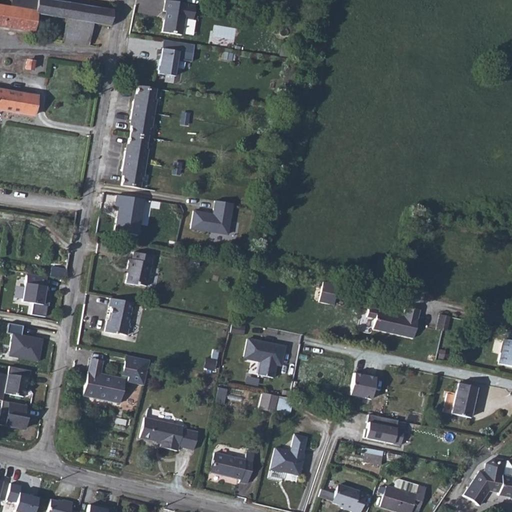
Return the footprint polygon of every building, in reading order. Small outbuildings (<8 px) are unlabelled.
[(0,26),(31,31),(35,13),(67,18),(63,40),(89,45),(93,23),(109,25),(111,9),(53,0),(11,0),(11,6),(0,4),(0,26)] [(191,3),(174,0),(169,0),(168,10),(172,11),(171,18),(168,19),(166,31),(185,35),(188,18),(197,19),(199,6),(191,4),(191,3)] [(184,42),(167,39),(166,48),(182,50),(184,42)] [(182,50),(166,48),(162,73),(178,75),(182,50)] [(136,119),(134,135),(152,138),(154,128),(156,128),(161,99),(159,99),(160,88),(142,85),(139,101),(137,101),(134,119),(136,119)] [(0,87),(0,110),(30,116),(34,94),(27,92),(0,87)] [(128,170),(125,187),(144,190),(146,178),(148,178),(152,149),(151,149),(152,138),(134,135),(131,152),(129,151),(126,169),(128,170)] [(143,200),(114,194),(113,205),(117,206),(112,230),(137,234),(143,200)] [(212,213),(192,210),(189,227),(227,233),(232,203),(214,200),(212,213)] [(152,257),(132,253),(131,262),(127,261),(126,284),(147,287),(152,257)] [(48,275),(65,278),(67,268),(51,265),(48,275)] [(45,279),(25,275),(21,301),(47,306),(49,294),(43,293),(45,279)] [(336,286),(321,282),(317,302),(332,305),(336,286)] [(133,304),(112,300),(110,306),(112,307),(110,315),(112,315),(111,322),(108,322),(106,333),(118,335),(118,334),(128,336),(131,324),(128,324),(133,304)] [(383,308),(367,306),(365,315),(374,317),(371,329),(412,335),(418,307),(403,304),(401,312),(392,310),(393,312),(386,311),(383,308)] [(438,314),(436,325),(447,327),(449,316),(438,314)] [(232,323),(231,332),(243,334),(244,326),(232,323)] [(24,326),(9,324),(8,334),(14,335),(10,356),(26,359),(26,360),(40,362),(44,339),(23,336),(24,326)] [(285,345),(248,337),(244,357),(260,360),(258,373),(273,376),(276,363),(279,364),(280,357),(282,357),(285,345)] [(511,339),(506,338),(504,337),(499,362),(511,365),(511,339)] [(438,349),(436,361),(443,362),(445,351),(438,349)] [(125,354),(120,375),(127,377),(126,381),(142,384),(147,359),(125,354)] [(217,358),(207,356),(205,365),(215,368),(217,358)] [(101,361),(89,358),(82,394),(118,402),(123,378),(98,373),(101,361)] [(32,371),(11,367),(9,376),(6,394),(25,398),(28,385),(30,386),(32,371)] [(375,377),(354,372),(349,394),(371,399),(375,377)] [(6,394),(9,376),(0,373),(0,400),(5,401),(6,394)] [(453,393),(444,392),(441,410),(468,415),(474,384),(455,381),(453,393)] [(278,393),(263,390),(259,405),(274,409),(278,393)] [(278,393),(274,409),(289,412),(292,396),(290,396),(278,393)] [(28,405),(5,401),(0,426),(0,427),(25,432),(28,418),(25,418),(28,405)] [(363,438),(401,446),(406,422),(368,414),(363,438)] [(182,426),(148,419),(143,437),(158,441),(159,439),(164,440),(162,445),(178,449),(179,446),(194,449),(198,431),(181,428),(182,426)] [(305,436),(295,433),(291,450),(273,445),(270,465),(299,472),(304,452),(302,452),(305,436)] [(255,450),(246,448),(245,457),(215,451),(211,469),(240,476),(240,479),(248,481),(255,450)] [(380,454),(364,450),(362,459),(378,462),(380,454)] [(486,469),(482,468),(467,494),(482,503),(492,488),(503,490),(503,491),(511,492),(511,461),(509,458),(497,456),(486,462),(486,469)] [(359,511),(367,490),(338,481),(333,489),(332,491),(332,500),(344,503),(343,506),(353,508),(352,511),(356,511),(359,511)] [(21,485),(10,482),(5,502),(15,504),(13,511),(34,511),(38,498),(19,493),(21,485)] [(396,482),(393,483),(392,491),(384,489),(379,509),(391,511),(409,511),(410,510),(418,511),(424,489),(396,482)] [(328,499),(329,491),(319,490),(318,498),(328,499)] [(55,501),(43,498),(39,511),(61,511),(63,509),(65,501),(55,498),(55,501)]
